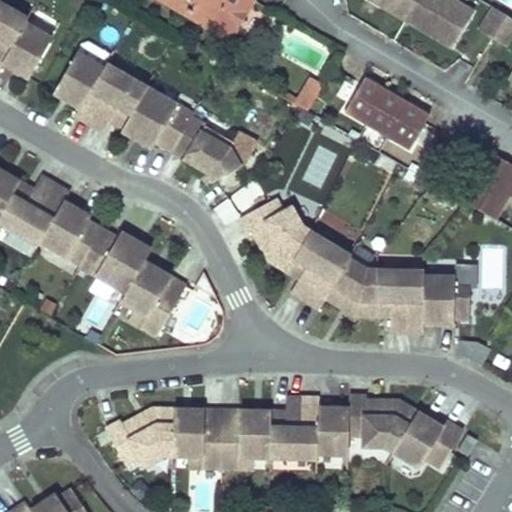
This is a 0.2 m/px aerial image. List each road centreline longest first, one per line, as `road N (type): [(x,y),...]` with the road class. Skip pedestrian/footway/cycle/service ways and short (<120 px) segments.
road 1 (residential): [(0,103),(123,173),(180,189),(239,296),(258,349)]
road 2 (residential): [(258,349),(393,355),(462,369),(511,403)]
road 3 (residential): [(296,0),(511,127)]
road 4 (residential): [(258,349),(75,379),(49,420)]
road 5 (residential): [(49,420),(109,486),(148,511)]
